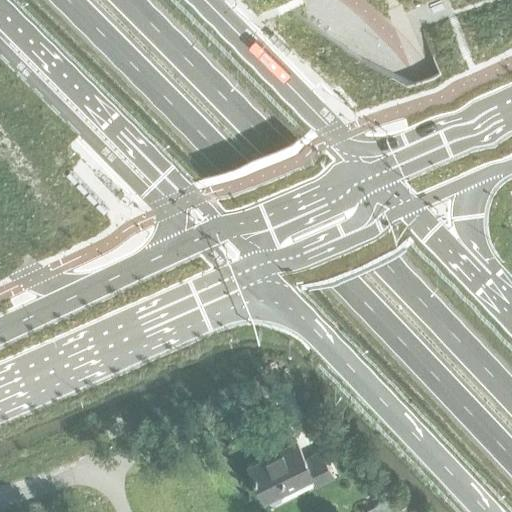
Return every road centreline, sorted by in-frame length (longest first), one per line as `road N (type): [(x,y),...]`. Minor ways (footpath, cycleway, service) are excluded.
road 1 (trunk): [(67,0),(511,455)]
road 2 (trunk): [(511,395),(127,0)]
road 3 (trunk): [(258,267),(478,511)]
road 4 (unclassified): [(0,391),(258,267)]
road 5 (trunk): [(364,170),(194,0)]
road 6 (trunk): [(0,11),(158,175)]
road 7 (unclassified): [(158,253),(0,329)]
road 8 (tertiary): [(511,105),(364,170)]
road 9 (tertiary): [(258,267),(405,205)]
road 10 (unclassified): [(125,511),(109,474),(0,504)]
road 11 (tertiary): [(364,170),(221,225)]
